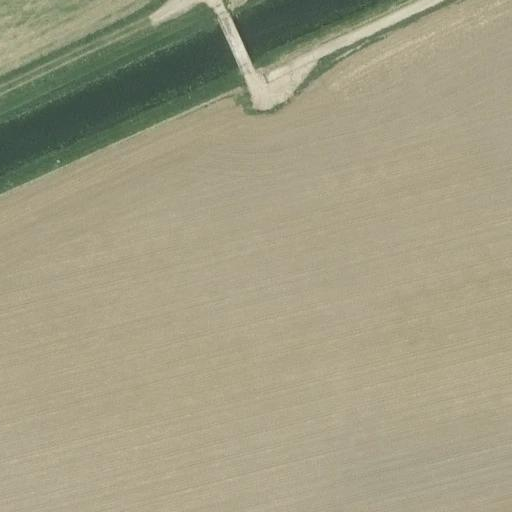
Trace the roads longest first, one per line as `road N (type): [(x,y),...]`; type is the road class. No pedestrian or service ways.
road 1 (track): [(212,0),(252,90),(264,95),(319,51),(431,0)]
road 2 (track): [(0,92),(191,0)]
